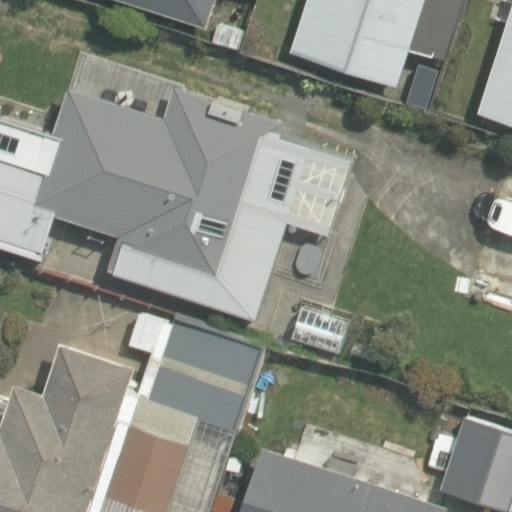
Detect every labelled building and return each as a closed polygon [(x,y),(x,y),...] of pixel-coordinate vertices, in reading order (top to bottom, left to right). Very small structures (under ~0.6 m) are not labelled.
[(123,0),(208,29),(218,0),(123,0)] [(315,0),(298,52),(402,86),(414,49),(451,60),(470,0),(315,0)] [(235,48),(241,30),(221,23),(215,42),(235,48)] [(511,32),(487,115),(511,123),(511,32)] [(411,105),(433,112),(446,72),(423,65),(411,105)] [(168,117),(74,88),(53,155),(37,209),(125,236),(118,259),(236,295),(279,155),(289,121),(177,86),(168,117)] [(511,159),(464,300),(511,316),(511,159)] [(348,317),(255,286),(246,314),(292,329),(284,353),(331,369),(348,317)] [(176,324),(142,313),(132,344),(155,351),(141,393),(132,391),(140,366),(65,341),(48,393),(19,384),(13,402),(3,399),(0,408),(0,511),(210,511),(264,346),(178,318),(176,324)] [(399,348),(354,330),(340,367),(384,384),(399,348)] [(446,492),(511,511),(511,432),(469,419),(446,492)] [(446,511),(449,506),(266,446),(243,511),(446,511)]
